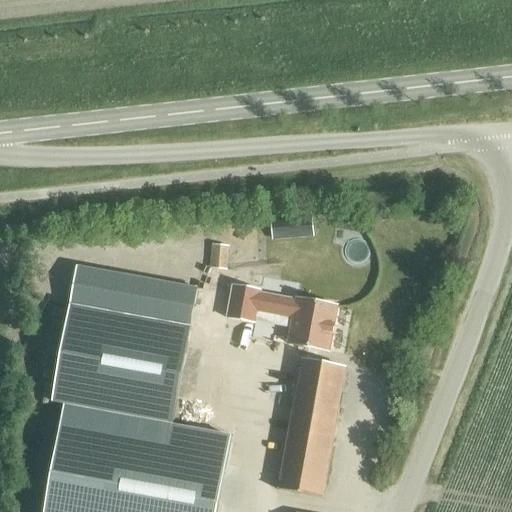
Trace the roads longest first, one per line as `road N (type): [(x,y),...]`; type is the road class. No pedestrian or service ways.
road 1 (secondary): [(0,134),(511,78)]
road 2 (unclassified): [(0,155),(84,157),(500,129)]
road 3 (unclassified): [(396,511),(497,243),(506,197),(500,129)]
